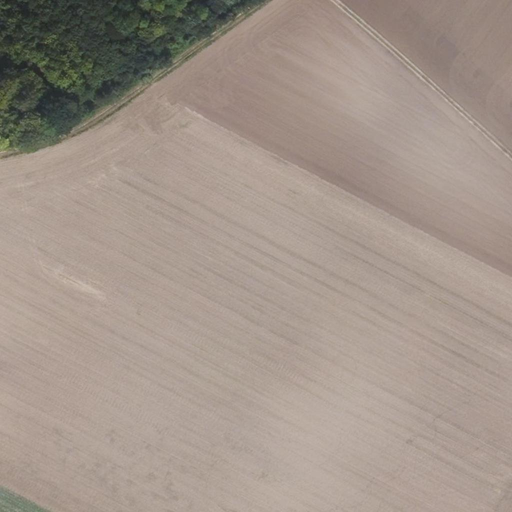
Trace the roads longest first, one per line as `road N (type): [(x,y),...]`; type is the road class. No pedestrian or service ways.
road 1 (track): [(264,0),(83,129),(0,155)]
road 2 (track): [(336,0),(511,156)]
